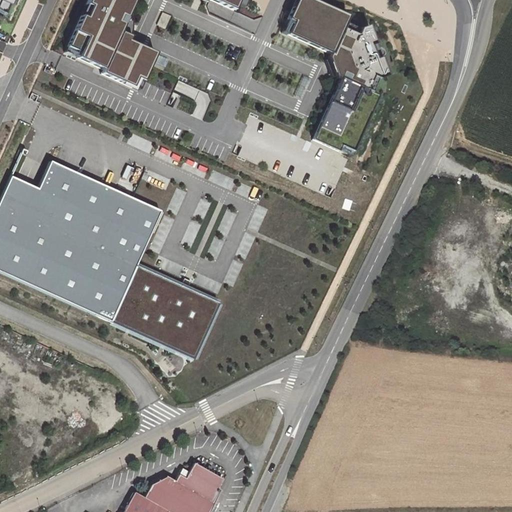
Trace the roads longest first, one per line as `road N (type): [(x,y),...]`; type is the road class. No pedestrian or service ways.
road 1 (unclassified): [(454,93),(312,388)]
road 2 (residential): [(0,305),(118,360),(176,423)]
road 3 (residential): [(0,510),(176,423)]
road 4 (residential): [(176,423),(269,381),(312,388)]
road 5 (unclassified): [(312,388),(256,511)]
road 6 (unclassified): [(0,113),(51,0)]
